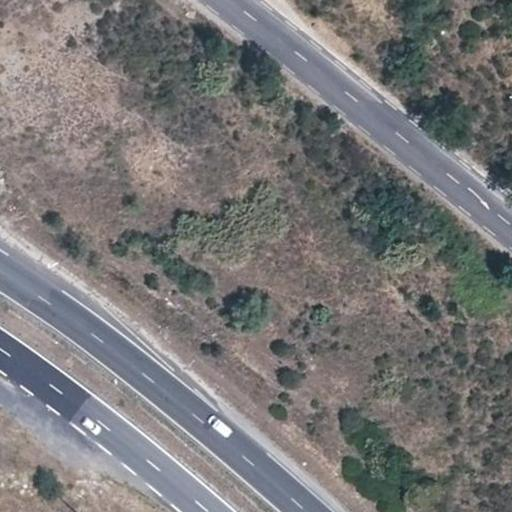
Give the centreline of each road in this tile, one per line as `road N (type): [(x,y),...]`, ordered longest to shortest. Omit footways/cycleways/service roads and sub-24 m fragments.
road 1 (trunk): [(303,511),(95,332),(0,266)]
road 2 (tertiary): [(229,0),(511,226)]
road 3 (trunk): [(0,348),(206,511)]
